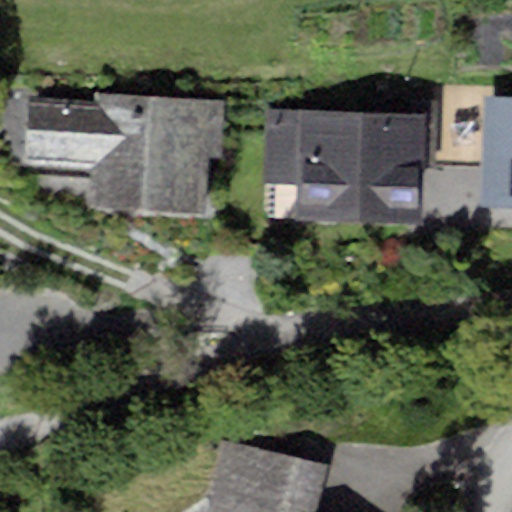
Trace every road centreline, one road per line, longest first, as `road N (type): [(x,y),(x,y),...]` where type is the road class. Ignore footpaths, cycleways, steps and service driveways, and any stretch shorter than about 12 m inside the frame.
road 1 (track): [(511,329),(176,389),(73,436),(0,442)]
road 2 (track): [(0,220),(195,309),(309,337),(176,389)]
